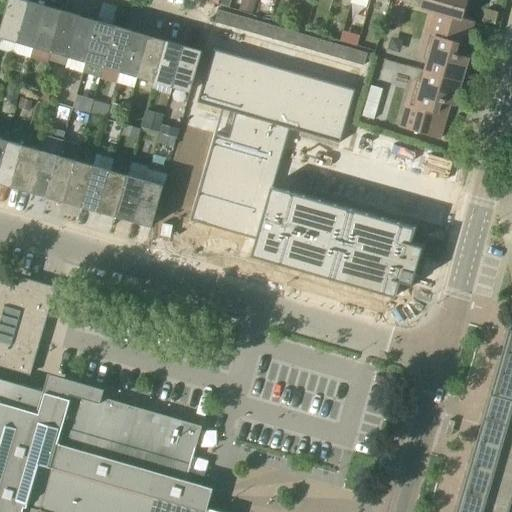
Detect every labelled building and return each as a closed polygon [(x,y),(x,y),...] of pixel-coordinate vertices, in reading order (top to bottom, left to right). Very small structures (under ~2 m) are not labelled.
[(0,36),(17,42),(29,0),(27,0),(9,0),(0,32),(0,36)] [(34,46),(46,5),(29,0),(17,42),(34,46)] [(256,0),(242,0),(240,10),(253,13),(256,0)] [(463,18),(468,0),(422,0),(421,7),(433,11),(463,19),(463,18)] [(51,51),(63,10),(46,5),(34,46),(51,51)] [(219,9),(215,22),(222,24),(226,11),(219,9)] [(69,56),(81,15),(63,10),(51,51),(69,56)] [(226,11),(222,24),(229,26),(233,13),(226,11)] [(463,18),(463,19),(433,11),(423,46),(420,57),(428,60),(425,71),(463,81),(470,57),(465,56),(475,21),(463,18)] [(233,13),(229,26),(237,28),(240,15),(233,13)] [(86,61),(98,20),(81,15),(69,56),(86,61)] [(240,15),(237,28),(244,30),(248,18),(240,15)] [(248,18),(244,30),(251,32),(255,20),(248,18)] [(103,66),(115,25),(98,20),(86,61),(82,72),(100,77),(103,66)] [(255,20),(251,32),(259,34),(262,22),(255,20)] [(262,22),(259,34),(266,37),(270,24),(262,22)] [(270,24),(266,37),(273,39),(277,26),(270,24)] [(103,66),(121,71),(132,30),(115,25),(103,66)] [(277,26),(273,39),(281,41),(284,28),(277,26)] [(284,28),(281,41),(288,43),(291,30),(284,28)] [(138,76),(150,35),(132,30),(121,71),(138,76)] [(291,30),(288,43),(295,45),(299,33),(291,30)] [(299,33),(295,45),(302,47),(306,35),(299,33)] [(155,81),(167,40),(150,35),(138,76),(155,81)] [(306,35),(302,47),(310,49),(313,37),(306,35)] [(313,37),(310,49),(317,51),(321,39),(313,37)] [(321,39),(317,51),(324,54),(328,41),(321,39)] [(153,90),(170,95),(184,45),(167,40),(155,81),(156,81),(153,90)] [(328,41),(324,54),(332,56),(335,43),(328,41)] [(335,43),(332,56),(348,61),(352,48),(335,43)] [(203,50),(184,45),(170,95),(188,100),(191,91),(203,50)] [(352,48),(348,61),(365,65),(368,53),(352,48)] [(212,49),(197,102),(235,113),(229,136),(215,133),(205,168),(218,173),(205,222),(257,237),(252,255),(396,296),(400,280),(412,284),(422,247),(411,243),(416,228),(273,187),(289,128),(340,143),(355,89),(290,71),(284,92),(259,85),(265,64),(212,49)] [(456,105),(463,81),(425,71),(422,81),(414,79),(410,90),(400,127),(424,134),(441,138),(451,104),(456,105)] [(123,122),(128,107),(113,103),(109,118),(123,122)] [(162,124),(164,114),(147,110),(142,128),(159,133),(162,124)] [(162,124),(159,133),(179,138),(182,128),(162,124)] [(42,150),(30,191),(47,196),(63,140),(47,135),(42,150)] [(0,182),(12,186),(24,145),(7,140),(0,163),(0,182)] [(47,196),(64,201),(76,160),(77,160),(81,145),(63,140),(47,196)] [(30,191),(42,150),(24,145),(12,186),(30,191)] [(99,153),(96,162),(113,167),(116,158),(99,153)] [(94,165),(77,160),(76,160),(64,201),(82,206),(94,165)] [(99,211),(111,170),(94,165),(82,206),(99,211)] [(116,216),(128,175),(111,170),(99,211),(116,216)] [(133,221),(145,180),(128,175),(116,216),(133,221)] [(152,226),(164,185),(145,180),(133,221),(152,226)] [(53,296),(2,281),(0,280),(0,364),(31,374),(53,296)] [(511,354),(504,352),(497,375),(511,379),(511,354)] [(511,379),(497,375),(490,399),(511,404),(511,379)] [(0,511),(223,511),(200,505),(206,485),(186,479),(196,447),(197,447),(203,426),(70,388),(67,399),(57,396),(0,379),(0,511)] [(511,430),(511,404),(490,399),(484,422),(511,430)] [(511,430),(484,422),(477,445),(511,455),(511,430)] [(511,480),(511,455),(477,445),(470,468),(511,480)] [(511,505),(511,501),(511,480),(470,468),(463,491),(511,505)] [(508,511),(511,505),(463,491),(457,511),(508,511)]
